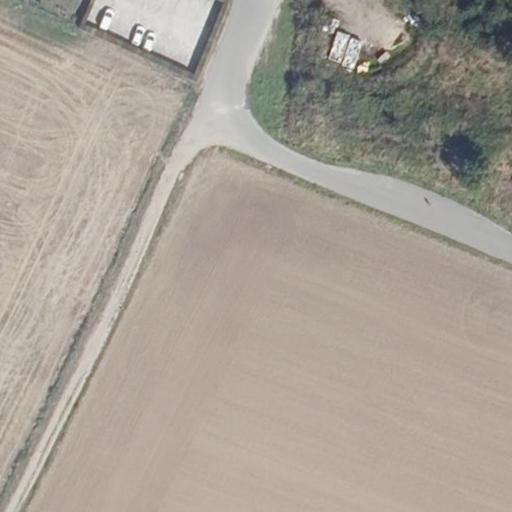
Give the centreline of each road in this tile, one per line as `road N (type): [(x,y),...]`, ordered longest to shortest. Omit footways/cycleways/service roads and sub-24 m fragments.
road 1 (track): [(223,107),(187,147),(11,511)]
road 2 (unclassified): [(223,73),(225,112),(258,148),(511,248)]
